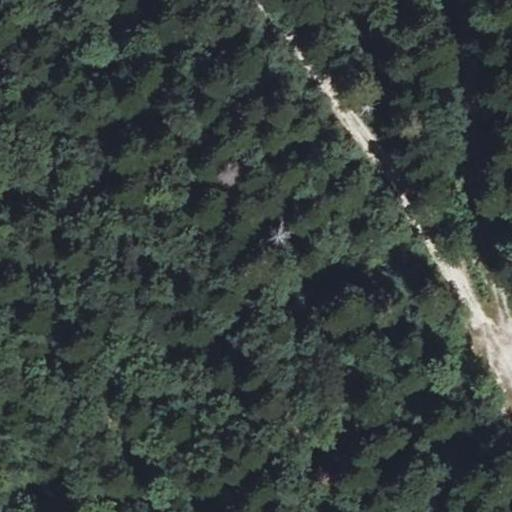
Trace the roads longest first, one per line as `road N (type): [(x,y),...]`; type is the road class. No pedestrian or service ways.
road 1 (track): [(499,325),(257,0)]
road 2 (track): [(511,346),(499,325),(460,0)]
